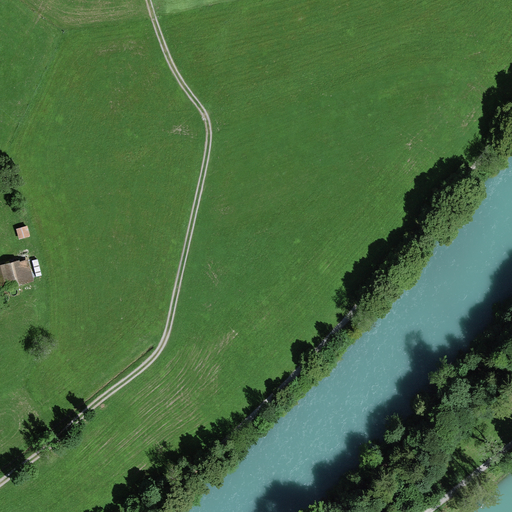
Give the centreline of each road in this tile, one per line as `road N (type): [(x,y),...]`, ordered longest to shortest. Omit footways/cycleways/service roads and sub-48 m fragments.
road 1 (track): [(148,0),(169,61),(208,131),(169,324),(151,360),(0,482)]
road 2 (track): [(511,119),(375,291),(147,511)]
